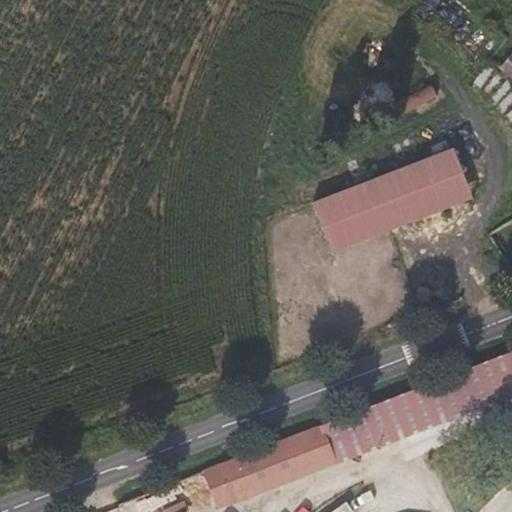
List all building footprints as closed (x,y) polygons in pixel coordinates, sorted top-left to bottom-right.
[(454,19),(457,14),(453,11),(449,15),(454,19)] [(501,73),(511,77),(511,51),(510,51),(501,73)] [(498,102),(511,82),(490,66),(476,85),(498,102)] [(401,118),(438,98),(432,86),(394,105),(401,118)] [(470,203),(451,149),(308,204),(329,258),(470,203)] [(511,254),(511,253),(503,232),(471,250),(482,269),(511,254)] [(511,357),(221,470),(232,505),(346,462),(438,423),(511,390),(511,357)]
